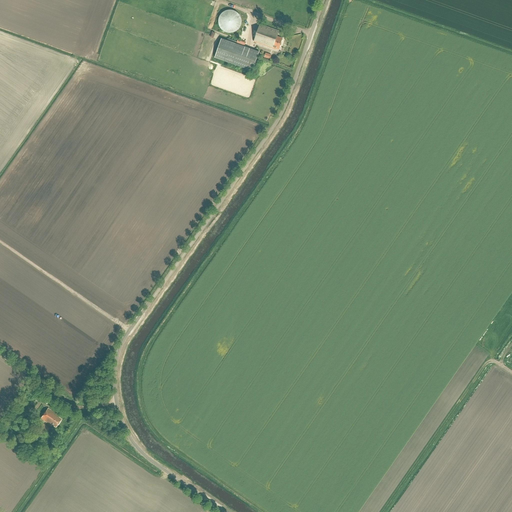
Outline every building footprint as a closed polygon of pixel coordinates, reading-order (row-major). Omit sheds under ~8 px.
[(219,20),(219,21),(219,22),(219,23),(219,24),(219,25),(220,25),(220,26),(221,27),(221,28),(222,28),(222,29),(223,29),(224,30),(225,30),(225,31),(226,31),(227,31),(228,31),(229,31),(229,32),(230,32),(231,31),(232,31),(233,31),(234,31),(234,30),(235,30),(236,30),(236,29),(237,29),(238,28),(238,27),(239,27),(239,26),(240,26),(240,25),(240,24),(241,23),(241,22),(241,21),(241,20),(241,19),(241,18),(241,17),(240,17),(240,16),(240,15),(239,15),(239,14),(238,13),(238,12),(237,12),(236,11),(235,11),(235,10),(234,10),(233,10),(232,10),(232,9),(231,9),(230,9),(229,9),(228,9),(227,9),(227,10),(226,10),(225,10),(224,11),(223,11),(223,12),(222,12),(222,13),(221,13),(221,14),(220,14),(220,15),(220,16),(219,16),(219,17),(219,18),(219,19),(219,20)] [(279,49),(283,38),(278,36),(279,31),(260,24),(254,42),(275,49),(276,48),(279,49)] [(215,57),(229,62),(253,70),(259,51),(221,38),(215,57)] [(56,427),(62,419),(58,416),(58,415),(48,408),(41,418),(51,426),(52,425),(56,427)] [(46,433),(49,428),(41,422),(38,428),(46,433)]
